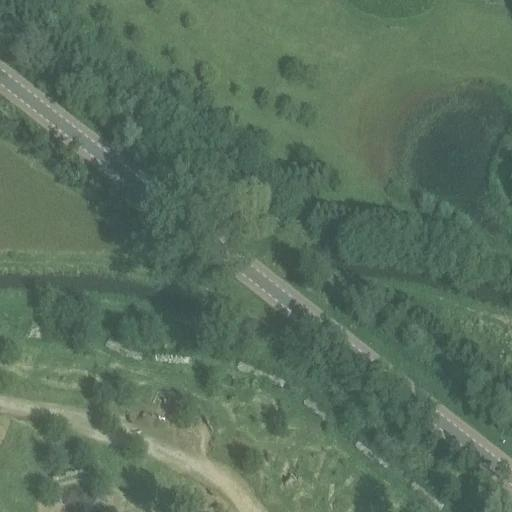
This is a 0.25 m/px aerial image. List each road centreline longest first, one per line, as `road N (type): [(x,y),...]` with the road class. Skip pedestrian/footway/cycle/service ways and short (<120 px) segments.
road 1 (primary): [(511,477),(0,76)]
road 2 (unknown): [(260,279),(250,300),(131,269),(0,264)]
